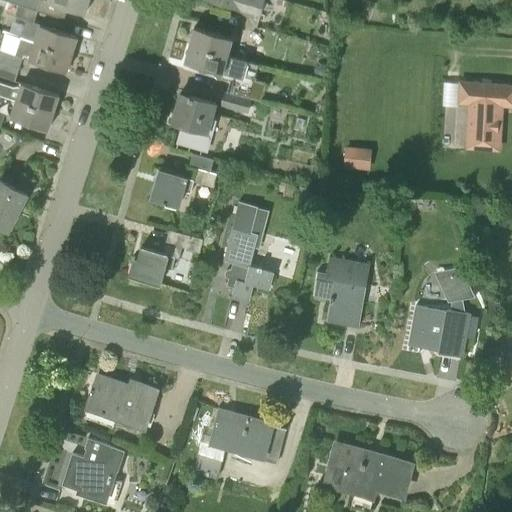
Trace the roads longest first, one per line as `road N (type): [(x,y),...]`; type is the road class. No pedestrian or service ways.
road 1 (residential): [(452,421),(271,381),(29,312)]
road 2 (residential): [(29,312),(127,0)]
